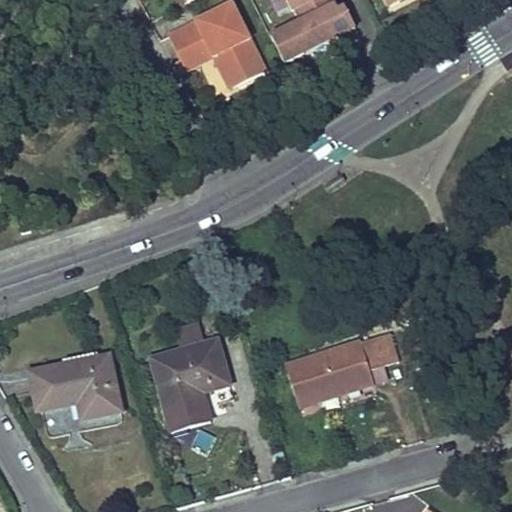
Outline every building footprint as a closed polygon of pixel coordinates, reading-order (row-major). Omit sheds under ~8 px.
[(291,0),(294,2),(298,5),(309,26),(302,29),(313,49),(353,28),(343,8),(338,11),(332,0),(291,0)] [(405,0),(383,0),(388,9),(405,0)] [(168,38),(180,62),(206,49),(212,60),(219,57),(234,89),(264,74),(231,7),(168,38)] [(206,49),(180,62),(185,73),(212,60),(206,49)] [(219,57),(212,60),(228,92),(234,89),(219,57)] [(178,335),(183,354),(207,347),(202,328),(178,335)] [(388,336),(285,368),(297,409),(373,386),(369,372),(396,364),(388,336)] [(183,354),(152,363),(166,412),(202,402),(201,397),(228,389),(216,345),(207,347),(183,354)] [(107,358),(30,373),(37,411),(76,405),(80,420),(119,413),(107,358)] [(202,402),(166,412),(171,432),(207,422),(202,402)]
